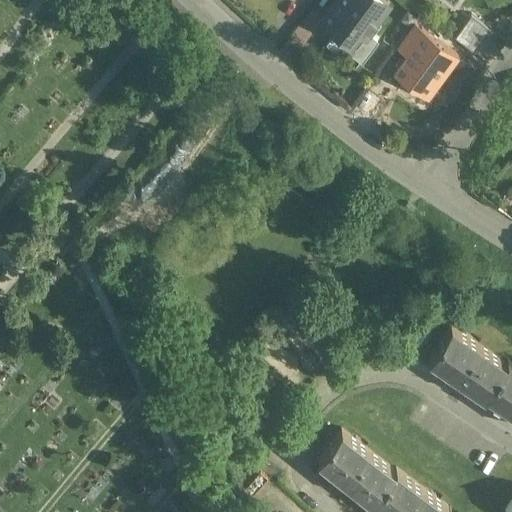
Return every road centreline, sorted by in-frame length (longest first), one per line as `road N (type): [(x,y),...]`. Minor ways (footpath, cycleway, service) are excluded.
road 1 (residential): [(511,452),(411,376),(349,379),(324,393),(293,446),(289,474),(328,511)]
road 2 (unclassified): [(431,178),(201,0)]
road 3 (residential): [(511,41),(431,178)]
